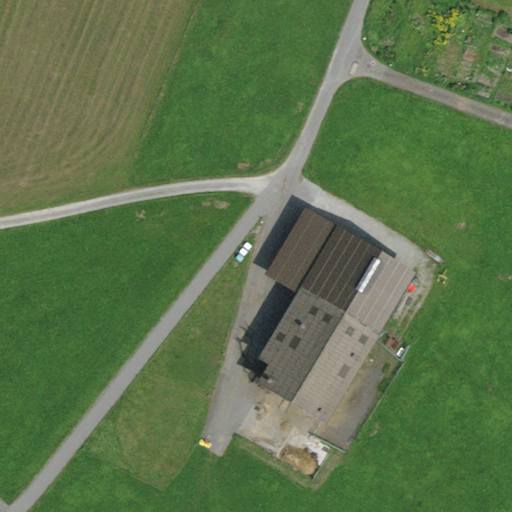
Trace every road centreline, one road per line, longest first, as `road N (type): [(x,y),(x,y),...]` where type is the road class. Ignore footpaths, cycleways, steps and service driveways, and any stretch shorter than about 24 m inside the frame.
road 1 (residential): [(17,511),(281,186),(340,59)]
road 2 (track): [(0,222),(209,184),(281,186)]
